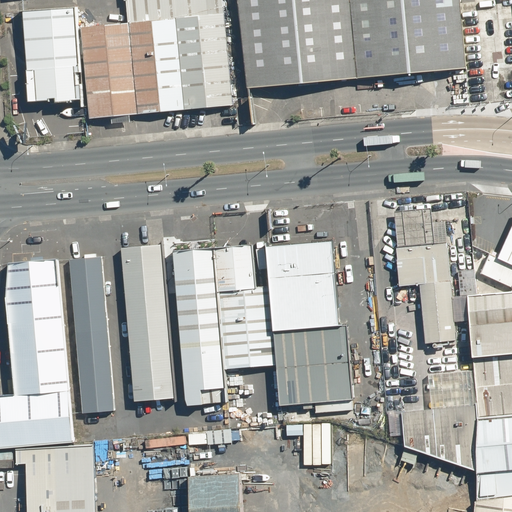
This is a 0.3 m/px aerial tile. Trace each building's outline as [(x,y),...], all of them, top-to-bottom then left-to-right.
[(98,25),(81,27),(90,119),(120,116),(170,112),(213,108),(237,106),(227,0),(131,0),(134,22),(124,23),(98,25)] [(350,0),(244,0),(252,91),(358,81),(350,0)] [(350,0),(358,81),(468,71),(461,0),(350,0)] [(511,0),(466,0),(472,66),(511,62),(511,0)] [(78,6),(24,11),(33,104),(86,100),(78,6)] [(401,282),(419,280),(426,342),(462,338),(458,293),(478,291),(475,265),(460,266),(461,274),(452,275),(449,238),(435,239),(432,203),(399,206),(403,242),(397,243),(401,282)] [(511,229),(500,256),(511,261),(511,229)] [(282,326),(345,320),(340,236),(276,240),(278,281),(282,326)] [(231,371),(286,366),(282,326),(278,281),(261,283),(257,241),(220,243),(231,371)] [(231,371),(220,243),(179,247),(192,405),(234,402),(231,371)] [(179,398),(165,244),(124,248),(137,401),(179,398)] [(511,261),(500,256),(492,252),(483,271),(511,284),(511,261)] [(83,413),(116,411),(102,256),(69,259),(83,413)] [(45,261),(10,264),(8,295),(18,394),(71,390),(59,259),(45,261)] [(511,290),(469,295),(471,320),(511,316),(511,290)] [(511,316),(471,320),(474,352),(511,348),(511,316)] [(345,320),(282,326),(286,366),(289,401),(359,395),(353,319),(345,320)] [(480,468),(478,498),(511,494),(511,348),(474,352),(480,402),(482,415),(480,468)] [(71,390),(18,394),(0,395),(0,446),(75,441),(71,390)] [(409,443),(480,468),(482,415),(480,402),(406,409),(409,443)] [(318,422),(301,422),(302,464),(319,464),(318,422)] [(277,426),(266,425),(266,441),(277,441),(277,426)] [(189,433),(152,437),(153,447),(190,443),(189,433)] [(404,444),(384,437),(380,448),(400,454),(404,444)] [(99,511),(95,445),(17,449),(19,464),(28,463),(31,511),(99,511)] [(160,472),(173,470),(170,446),(148,449),(151,480),(160,479),(160,472)] [(245,511),(243,474),(190,476),(192,511),(245,511)] [(294,486),(253,483),(253,491),(294,494),(294,486)] [(511,511),(511,494),(478,498),(476,511),(511,511)]
